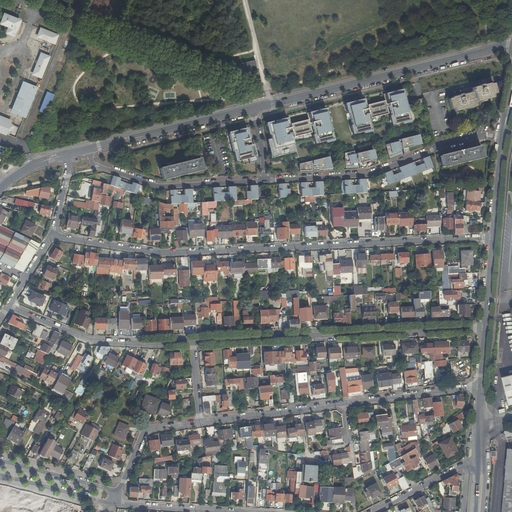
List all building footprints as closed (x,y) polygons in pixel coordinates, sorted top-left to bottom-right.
[(20,19),(5,13),(1,22),(10,25),(7,32),(14,34),(20,19)] [(58,34),(41,28),(38,35),(55,42),(58,34)] [(49,56),(42,53),(34,73),(41,76),(49,56)] [(249,69),(256,67),(254,60),(240,63),(241,70),(249,69)] [(37,87),(26,82),(14,111),(25,115),(37,87)] [(455,109),(455,110),(459,109),(459,111),(469,109),(473,108),(476,107),(475,103),(479,102),(484,101),(489,99),(489,97),(492,96),(492,95),(496,94),(493,84),(490,85),(489,84),(483,85),(479,86),(472,88),(472,87),(463,89),(465,94),(463,95),(452,98),(448,99),(451,109),(455,109)] [(367,100),(347,105),(355,134),(372,130),(367,111),(369,111),(371,118),(388,113),(387,106),(389,106),(394,124),(411,119),(403,90),(384,96),(385,102),(368,106),(367,100)] [(54,94),(48,91),(43,103),(49,105),(54,94)] [(290,119),(275,122),(275,124),(268,126),(271,139),(267,140),(270,153),(269,153),(271,158),(288,154),(288,152),(295,150),(291,131),(293,130),(295,137),(312,132),(310,126),(312,125),(317,143),(334,139),(327,110),(307,114),(309,121),(291,126),(290,119)] [(0,117),(0,130),(6,132),(7,130),(10,131),(12,125),(9,124),(10,122),(0,117)] [(47,131),(43,129),(37,143),(41,145),(47,131)] [(235,151),(238,161),(248,158),(250,163),(257,161),(256,154),(254,143),(249,144),(247,135),(246,130),(239,132),(233,133),(232,133),(233,136),(230,137),(233,151),(235,151)] [(420,145),(418,135),(401,139),(401,141),(403,149),(404,154),(409,152),(408,147),(420,145)] [(401,149),(399,141),(386,145),(389,157),(402,152),(401,149)] [(481,147),(473,149),(471,149),(471,148),(469,148),(469,149),(453,154),(451,154),(450,153),(449,153),(449,154),(441,156),(444,167),(479,159),(484,157),(481,147)] [(376,159),(374,150),(357,154),(361,170),(368,168),(366,162),(376,159)] [(345,166),(357,166),(354,151),(345,153),(345,166)] [(389,184),(434,167),(429,156),(422,159),(424,163),(416,166),(414,162),(400,167),(402,172),(393,175),(392,170),(384,173),(389,184)] [(319,170),(332,169),(329,157),(312,161),(313,170),(313,171),(319,171),(319,170)] [(163,180),(203,170),(200,159),(160,169),(163,180)] [(299,164),(300,171),(311,170),(311,162),(299,164)] [(114,187),(123,190),(126,183),(120,181),(121,178),(113,176),(110,185),(114,187)] [(356,185),(356,194),(367,193),(366,179),(359,179),(359,185),(356,185)] [(345,194),(356,194),(356,185),(352,185),(351,180),(344,180),(345,194)] [(316,187),(312,188),(313,196),(315,196),(320,196),(324,196),(323,181),(315,182),(316,187)] [(305,197),(313,196),(312,188),(308,188),(308,182),(300,183),(301,197),(305,197)] [(126,183),(123,190),(127,191),(137,194),(140,185),(133,183),(132,185),(126,183)] [(52,192),(53,184),(45,186),(45,188),(43,187),(41,188),(39,196),(47,198),(49,191),(52,192)] [(103,184),(102,186),(102,190),(101,194),(106,194),(107,187),(108,187),(108,189),(112,190),(111,196),(112,197),(113,192),(114,187),(110,185),(107,184),(103,184)] [(280,198),(291,198),(290,189),(286,189),(286,184),(279,184),(280,198)] [(247,200),(258,199),(257,185),(250,186),(250,192),(246,192),(247,200)] [(123,190),(114,187),(113,192),(115,193),(119,193),(123,194),(125,195),(126,195),(127,191),(123,190)] [(225,193),(225,201),(230,201),(236,201),(236,187),(228,187),(228,193),(225,193)] [(101,194),(102,190),(94,188),(92,201),(100,202),(101,195),(101,194)] [(216,202),(225,201),(225,193),(221,193),(221,188),(213,188),(214,202),(216,202)] [(181,195),(182,204),(187,203),(188,203),(192,203),(193,203),(192,189),(185,189),(185,195),(181,195)] [(182,204),(181,195),(177,195),(177,190),(170,190),(170,204),(173,204),(179,204),(182,204)] [(468,190),(467,201),(479,202),(480,192),(468,190)] [(101,195),(100,202),(99,204),(109,206),(111,197),(106,196),(101,195)] [(313,196),(305,197),(305,202),(312,202),(312,212),(315,212),(315,203),(315,196),(313,196)] [(141,203),(148,205),(150,199),(143,197),(141,203)] [(92,201),(89,200),(87,209),(96,210),(98,211),(99,204),(100,202),(92,201)] [(480,211),(480,202),(479,202),(467,201),(466,211),(470,211),(470,209),(474,209),(474,210),(480,211)] [(165,205),(159,202),(159,219),(160,228),(174,228),(174,218),(164,217),(163,208),(173,209),(173,205),(173,204),(170,204),(165,205)] [(202,205),(202,216),(206,215),(206,219),(208,219),(207,208),(209,208),(210,212),(213,211),(213,208),(216,207),(216,202),(214,202),(202,203),(202,205)] [(182,204),(179,204),(179,209),(181,208),(181,206),(183,206),(184,212),(185,212),(185,215),(188,215),(187,203),(182,204)] [(49,215),(51,207),(42,205),(41,207),(40,214),(46,215),(46,214),(49,215)] [(358,219),(371,219),(371,213),(371,206),(357,207),(357,213),(358,219)] [(0,225),(1,226),(2,222),(5,217),(8,218),(10,213),(0,208),(0,225)] [(344,226),(344,227),(358,226),(358,222),(358,219),(357,213),(344,213),(343,214),(344,226)] [(385,214),(385,219),(385,225),(388,225),(399,224),(399,213),(385,214)] [(399,224),(399,225),(409,224),(409,226),(413,225),(412,213),(399,213),(399,224)] [(73,229),(77,230),(79,216),(69,214),(66,229),(72,230),(73,229)] [(333,226),(344,226),(343,214),(333,214),(333,226)] [(427,224),(427,227),(440,226),(440,215),(426,216),(426,218),(427,224)] [(467,216),(454,215),(454,218),(454,229),(455,234),(462,233),(462,224),(465,224),(467,224),(467,216)] [(91,226),(89,236),(94,237),(94,236),(96,225),(96,220),(82,218),(81,225),(88,226),(89,225),(91,225),(91,226)] [(454,229),(454,218),(444,219),(444,229),(454,229)] [(375,230),(386,230),(385,225),(385,219),(375,219),(375,230)] [(119,232),(131,234),(133,222),(126,221),(121,220),(120,225),(119,232)] [(21,232),(30,236),(36,226),(26,221),(21,232)] [(316,227),(317,236),(327,235),(326,226),(322,226),(322,222),(316,223),(316,225),(316,227)] [(246,226),(246,236),(257,235),(256,223),(246,224),(246,226)] [(0,260),(14,267),(23,272),(31,260),(40,245),(1,226),(0,225),(0,260)] [(188,225),(189,237),(203,236),(203,225),(188,225)] [(217,226),(218,230),(218,236),(222,236),(232,236),(232,226),(232,225),(222,225),(217,226)] [(288,228),(288,234),(299,233),(299,225),(288,225),(288,228)] [(237,236),(246,236),(246,226),(243,226),(232,226),(232,236),(237,236)] [(315,237),(317,237),(317,236),(316,227),(309,227),(306,227),(306,226),(304,226),(305,237),(315,236),(315,237)] [(274,229),(275,239),(289,238),(288,234),(288,228),(277,229),(274,229)] [(133,237),(143,239),(144,231),(135,229),(133,237)] [(156,242),(161,242),(160,229),(150,230),(150,240),(154,240),(156,240),(156,242)] [(177,241),(186,240),(186,231),(183,231),(183,229),(180,229),(180,231),(176,231),(177,241)] [(215,241),(215,246),(218,246),(218,236),(218,230),(213,230),(213,231),(207,231),(207,241),(215,241)] [(50,257),(57,261),(63,252),(56,248),(50,257)] [(435,252),(433,252),(433,268),(442,268),(442,267),(442,251),(436,251),(435,252)] [(461,252),(462,265),(466,265),(473,265),(472,251),(461,252)] [(97,265),(98,258),(98,254),(85,253),(85,256),(84,264),(90,264),(93,265),(97,265)] [(408,263),(408,253),(398,253),(398,263),(408,263)] [(84,264),(85,256),(74,254),(73,263),(76,264),(76,266),(84,267),(84,264)] [(139,260),(139,255),(135,254),(136,261),(136,270),(143,270),(143,265),(146,265),(146,260),(139,260)] [(340,273),(339,264),(332,264),(331,254),(326,254),(326,255),(320,255),(320,262),(324,262),(325,270),(327,270),(327,276),(333,276),(333,275),(335,275),(340,275),(340,273)] [(366,266),(366,254),(356,254),(356,267),(362,267),(362,266),(366,266)] [(394,260),(394,254),(380,255),(381,264),(385,264),(385,261),(392,260),(394,260)] [(417,268),(430,266),(429,254),(416,256),(417,268)] [(381,264),(380,255),(370,256),(371,263),(376,263),(376,264),(381,264)] [(312,267),(311,257),(306,257),(304,257),(298,257),(299,267),(312,267)] [(110,259),(98,258),(97,265),(96,274),(108,274),(109,274),(109,272),(110,259)] [(279,258),(270,258),(270,260),(271,268),(280,268),(279,258)] [(121,273),(122,270),(122,261),(110,259),(109,272),(115,272),(121,273)] [(136,271),(136,270),(136,261),(123,259),(122,261),(122,270),(136,271)] [(293,259),(284,259),(284,270),(294,269),(293,259)] [(270,260),(257,261),(257,263),(257,272),(267,271),(267,273),(271,273),(271,268),(270,260)] [(201,261),(197,262),(195,262),(191,262),(191,271),(192,275),(202,275),(203,275),(203,271),(202,271),(201,261)] [(339,261),(340,273),(353,272),(352,261),(339,261)] [(230,263),(230,262),(216,263),(216,264),(216,266),(216,269),(224,269),(225,271),(225,275),(228,275),(228,279),(230,279),(230,275),(230,263)] [(243,265),(243,262),(230,263),(230,275),(235,274),(243,274),(243,265)] [(257,272),(257,263),(251,263),(251,264),(243,265),(243,274),(245,274),(254,273),(257,273),(257,272)] [(58,270),(59,267),(52,264),(50,267),(48,266),(44,275),(54,279),(57,270),(58,270)] [(176,275),(176,265),(166,265),(166,264),(162,265),(162,273),(162,275),(176,275)] [(162,265),(149,266),(149,281),(163,283),(162,273),(162,265)] [(216,266),(203,266),(203,281),(217,281),(216,271),(216,269),(216,266)] [(190,286),(189,271),(180,271),(180,286),(190,286)] [(4,275),(5,275),(2,274),(1,273),(0,275),(0,283),(0,284),(1,283),(5,285),(7,282),(9,277),(4,275)] [(466,280),(466,273),(459,274),(459,280),(451,281),(451,284),(453,284),(453,288),(463,288),(462,280),(466,280)] [(50,283),(42,280),(38,288),(44,290),(44,289),(47,290),(49,287),(50,283)] [(368,294),(367,288),(359,289),(359,286),(354,286),(355,295),(362,295),(368,294)] [(439,306),(446,306),(446,300),(456,299),(456,298),(460,298),(459,291),(440,292),(440,294),(439,294),(439,306)] [(29,300),(41,306),(45,297),(33,292),(29,300)] [(418,299),(430,298),(429,292),(418,292),(413,292),(414,307),(414,308),(419,308),(418,299)] [(383,303),(388,303),(387,293),(382,294),(375,294),(375,299),(383,299),(383,303)] [(355,295),(354,295),(349,295),(350,310),(354,310),(354,303),(362,303),(362,295),(355,295)] [(299,322),(297,298),(293,298),(294,320),(291,320),(291,319),(289,319),(289,320),(289,321),(289,329),(299,329),(299,322)] [(50,310),(64,316),(68,306),(54,301),(50,310)] [(218,302),(210,302),(210,308),(208,308),(208,313),(210,313),(210,310),(218,310),(221,309),(221,304),(220,301),(218,302)] [(388,303),(388,312),(397,312),(397,311),(397,302),(388,303)] [(469,317),(469,305),(458,305),(458,314),(464,314),(464,317),(469,317)] [(371,319),(376,319),(375,309),(375,307),(362,308),(363,318),(368,317),(371,317),(371,319)] [(401,318),(414,317),(414,308),(414,307),(401,308),(401,318)] [(436,317),(440,317),(440,315),(440,307),(430,308),(431,317),(432,317),(436,317)] [(208,313),(208,308),(206,308),(199,308),(198,312),(198,317),(208,316),(208,313)] [(268,322),(279,321),(278,316),(281,308),(267,308),(259,309),(260,323),(268,322)] [(315,319),(328,319),(327,308),(314,308),(315,319)] [(346,324),(350,324),(350,318),(350,317),(350,309),(345,309),(345,315),(339,315),(340,312),(334,313),(334,322),(345,321),(346,324)] [(76,323),(87,328),(91,319),(88,318),(89,313),(82,310),(76,323)] [(249,316),(248,316),(247,316),(247,312),(242,313),(243,324),(252,323),(252,317),(249,317),(249,316)] [(8,323),(23,330),(25,325),(18,322),(15,320),(16,317),(17,317),(13,315),(8,323)] [(194,325),(196,324),(195,315),(182,316),(182,317),(183,325),(194,325)] [(119,317),(119,327),(128,328),(129,317),(119,317)] [(170,330),(183,329),(183,326),(183,325),(182,317),(170,318),(170,330)] [(224,326),(234,325),(233,317),(224,317),(224,326)] [(94,328),(106,329),(106,328),(107,319),(94,318),(94,328)] [(132,329),(138,329),(141,329),(141,318),(132,319),(132,329)] [(107,319),(106,328),(115,329),(116,320),(109,319),(107,319)] [(146,331),(156,330),(155,320),(146,321),(146,331)] [(159,320),(159,330),(169,330),(168,320),(159,320)] [(43,331),(45,327),(41,325),(41,327),(37,325),(35,328),(34,330),(32,334),(46,340),(49,334),(43,331)] [(58,338),(60,334),(55,331),(51,340),(48,339),(47,341),(54,344),(58,338)] [(1,344),(12,350),(17,340),(6,334),(1,344)] [(66,356),(72,346),(58,338),(54,344),(52,348),(66,356)] [(49,354),(52,348),(54,344),(47,341),(41,351),(48,355),(49,354)] [(458,341),(458,351),(468,351),(468,341),(458,341)] [(448,342),(434,342),(434,353),(435,361),(444,360),(443,353),(448,353),(448,342)] [(403,353),(417,353),(417,343),(402,344),(403,353)] [(383,355),(395,354),(395,344),(382,345),(383,355)] [(431,361),(435,361),(434,353),(433,352),(433,344),(424,344),(424,346),(420,346),(420,353),(431,353),(431,361)] [(109,350),(110,347),(97,346),(94,352),(96,356),(96,355),(97,353),(103,355),(102,359),(103,360),(107,353),(109,350)] [(291,348),(284,348),(285,362),(288,362),(293,362),(293,361),(293,357),(291,357),(291,348)] [(317,361),(309,362),(310,372),(310,375),(317,374),(317,371),(321,371),(321,367),(319,367),(319,364),(319,361),(326,360),(325,348),(316,348),(317,361)] [(340,348),(329,349),(329,359),(341,358),(340,348)] [(359,358),(359,348),(344,348),(344,358),(359,358)] [(364,357),(375,356),(374,348),(363,348),(364,357)] [(34,361),(43,365),(47,357),(48,355),(41,351),(40,350),(37,355),(34,361)] [(237,367),(236,359),(236,357),(231,357),(231,350),(223,351),(224,360),(228,359),(228,368),(231,368),(237,368),(237,367)] [(296,354),(292,354),(293,357),(293,361),(305,361),(305,353),(302,353),(302,351),(296,352),(296,354)] [(277,364),(277,352),(272,352),(268,352),(264,352),(265,365),(277,364)] [(82,357),(76,369),(84,374),(93,359),(92,357),(85,353),(82,357)] [(103,360),(115,366),(118,359),(109,354),(107,353),(103,360)] [(181,353),(170,354),(170,365),(181,364),(181,359),(181,358),(181,353)] [(204,362),(205,366),(213,365),(212,353),(204,354),(204,360),(202,360),(200,361),(201,363),(204,362)] [(249,354),(236,355),(236,357),(236,359),(237,367),(237,368),(237,370),(250,369),(249,355),(249,354)] [(71,368),(75,371),(76,369),(82,357),(78,355),(71,368)] [(132,370),(137,360),(127,355),(122,365),(132,370)] [(22,375),(23,373),(25,368),(24,368),(0,356),(0,359),(17,368),(15,371),(22,375)] [(147,365),(137,360),(132,370),(142,375),(147,365)] [(157,365),(152,363),(150,372),(158,374),(160,368),(157,367),(157,365)] [(37,375),(36,376),(51,385),(57,374),(51,370),(50,372),(41,367),(37,375)] [(23,373),(30,377),(33,372),(32,372),(29,370),(25,368),(23,373)] [(207,385),(216,385),(214,369),(206,370),(207,385)] [(261,369),(250,370),(250,377),(257,377),(262,376),(261,369)] [(346,381),(345,373),(344,369),(339,369),(340,374),(341,374),(343,388),(344,397),(348,396),(348,393),(347,387),(346,381)] [(306,382),(307,382),(306,372),(298,373),(297,373),(300,394),(308,393),(306,382)] [(329,392),(335,392),(333,373),(330,373),(330,372),(326,373),(329,392)] [(281,382),(285,381),(285,374),(278,375),(270,375),(270,379),(270,381),(271,383),(275,382),(281,382)] [(401,374),(391,375),(392,384),(402,383),(401,374)] [(371,375),(361,376),(362,385),(362,389),(373,388),(371,375)] [(258,387),(257,377),(250,377),(245,378),(242,378),(243,382),(244,394),(249,393),(248,389),(258,387)] [(387,377),(376,378),(377,387),(389,386),(387,377)] [(59,378),(54,387),(60,391),(63,387),(61,386),(64,381),(59,378)] [(242,382),(243,382),(242,378),(240,378),(237,378),(225,379),(225,384),(226,386),(229,386),(228,384),(236,383),(236,385),(238,385),(239,390),(243,390),(242,382)] [(176,390),(186,389),(185,379),(175,380),(176,390)] [(362,389),(362,385),(359,385),(358,381),(354,381),(355,383),(350,384),(351,387),(347,387),(348,393),(359,391),(363,391),(362,389)] [(313,394),(324,393),(322,384),(312,385),(313,394)] [(24,391),(12,385),(8,394),(20,400),(24,391)] [(65,389),(61,396),(70,401),(72,397),(74,394),(65,389)] [(462,407),(463,394),(453,395),(453,398),(455,398),(455,406),(457,406),(457,407),(462,407)] [(227,408),(227,407),(223,407),(222,395),(221,395),(215,396),(215,400),(215,401),(215,402),(222,402),(222,409),(227,408)] [(159,400),(146,396),(142,406),(146,408),(146,409),(154,413),(159,400)] [(432,403),(431,398),(419,400),(420,408),(426,408),(426,411),(431,410),(431,411),(433,411),(433,409),(432,403)] [(162,402),(157,413),(167,417),(171,407),(164,404),(162,402)] [(76,407),(71,416),(74,418),(79,421),(78,422),(82,424),(88,413),(79,408),(79,409),(76,407)] [(36,431),(40,434),(50,415),(40,409),(33,421),(36,422),(38,419),(41,421),(36,431)] [(368,413),(357,414),(358,425),(369,424),(368,413)] [(392,431),(390,416),(387,417),(386,414),(379,415),(379,418),(375,418),(376,426),(381,426),(382,432),(392,431)] [(454,433),(462,429),(457,420),(463,418),(461,414),(448,423),(451,427),(452,430),(454,433)] [(425,422),(434,421),(434,416),(425,417),(424,415),(419,416),(420,422),(421,426),(422,426),(422,429),(428,429),(425,422)] [(306,423),(307,435),(315,434),(315,432),(322,431),(322,429),(325,428),(324,419),(313,421),(313,422),(306,423)] [(118,437),(124,424),(120,422),(114,435),(118,437)] [(303,435),(302,423),(295,424),(295,426),(295,428),(291,428),(288,428),(289,438),(296,437),(296,436),(303,435)] [(7,438),(18,444),(24,433),(18,430),(19,429),(20,427),(16,424),(7,438)] [(86,424),(80,435),(93,441),(98,431),(86,424)] [(130,426),(124,424),(118,437),(124,439),(130,426)] [(275,426),(275,424),(261,426),(264,436),(264,437),(276,435),(275,428),(275,426)] [(261,426),(261,425),(250,426),(252,437),(254,437),(264,436),(261,426)] [(286,437),(284,425),(280,425),(280,427),(275,428),(276,435),(276,438),(286,437)] [(402,438),(409,437),(417,436),(416,427),(415,425),(400,426),(402,438)] [(252,437),(250,426),(239,428),(240,437),(248,437),(250,448),(253,449),(253,446),(253,442),(252,437)] [(341,436),(343,436),(343,435),(345,433),(344,427),(329,429),(330,440),(332,440),(341,438),(341,436)] [(365,431),(362,432),(359,432),(361,441),(360,441),(361,453),(370,452),(368,440),(369,439),(369,435),(373,434),(373,427),(371,427),(364,428),(365,431)] [(449,431),(448,429),(447,427),(442,429),(446,436),(451,434),(449,431)] [(219,430),(220,439),(221,439),(224,439),(224,441),(228,441),(228,438),(232,438),(232,429),(219,430)] [(199,434),(188,436),(189,439),(190,445),(200,444),(199,434)] [(174,448),(172,435),(161,436),(161,439),(159,440),(160,448),(162,448),(162,446),(168,445),(168,448),(174,448)] [(457,452),(450,438),(439,444),(446,458),(457,452)] [(54,446),(56,443),(53,441),(51,439),(51,440),(48,439),(39,455),(42,457),(41,457),(44,458),(44,457),(47,459),(49,455),(54,446)] [(150,450),(160,449),(159,439),(149,441),(150,450)] [(190,445),(189,439),(176,441),(177,451),(190,449),(190,445)] [(214,439),(204,441),(205,452),(208,451),(211,451),(212,454),(221,452),(220,451),(220,450),(219,442),(216,442),(215,439),(214,439)] [(34,459),(36,459),(38,456),(42,449),(44,444),(39,441),(38,444),(36,443),(31,451),(34,452),(33,454),(35,455),(34,459)] [(395,452),(396,458),(400,455),(414,447),(414,449),(415,448),(418,446),(418,444),(418,443),(417,442),(411,443),(401,449),(400,446),(399,443),(395,445),(398,450),(397,451),(395,452)] [(389,449),(390,463),(396,460),(395,452),(394,452),(393,444),(384,445),(384,449),(389,449)] [(121,453),(123,448),(115,445),(109,456),(120,460),(121,456),(120,455),(121,453)] [(63,450),(54,446),(49,455),(58,460),(63,450)] [(416,458),(419,456),(415,448),(414,449),(402,456),(405,462),(402,464),(407,472),(417,466),(416,464),(419,463),(416,458)] [(260,449),(259,465),(268,466),(269,456),(265,455),(265,450),(260,449)] [(72,450),(67,460),(73,463),(77,456),(76,455),(78,453),(72,450)] [(351,454),(350,451),(347,452),(347,453),(340,454),(341,464),(349,463),(349,462),(352,461),(351,454)] [(361,453),(361,458),(362,465),(363,468),(362,468),(363,473),(364,476),(369,474),(372,472),(372,470),(371,462),(370,452),(361,453)] [(341,464),(340,454),(328,455),(330,464),(333,464),(333,465),(341,464)] [(430,469),(439,465),(433,455),(424,460),(430,469)] [(392,470),(402,464),(405,462),(402,456),(396,460),(390,463),(389,464),(392,470)] [(113,463),(107,460),(104,468),(110,471),(113,463)] [(238,472),(245,473),(246,462),(238,461),(238,472)] [(181,464),(181,463),(178,463),(178,465),(172,466),(172,468),(168,468),(168,472),(173,472),(173,477),(180,477),(181,464)] [(202,463),(202,466),(201,473),(210,473),(210,464),(202,463)] [(309,464),(303,464),(303,481),(308,481),(308,477),(312,477),(312,481),(318,481),(318,464),(312,464),(312,463),(309,463),(309,464)] [(393,473),(404,467),(402,464),(392,470),(393,473)] [(213,492),(226,493),(227,479),(217,478),(217,473),(227,473),(227,466),(215,465),(213,492)] [(191,478),(191,482),(201,482),(201,474),(199,473),(200,468),(193,467),(193,473),(191,473),(191,478)] [(159,469),(158,478),(161,479),(162,479),(166,479),(166,470),(159,469)] [(291,492),(294,492),(295,483),(296,472),(296,471),(292,471),(292,473),(288,473),(288,479),(291,479),(291,492)] [(142,473),(139,473),(139,481),(139,484),(138,488),(138,492),(150,493),(150,487),(151,479),(142,479),(142,473)] [(388,488),(398,483),(398,482),(393,473),(383,479),(388,488)] [(462,481),(463,476),(458,476),(457,474),(442,481),(444,485),(447,484),(448,483),(449,484),(450,485),(449,495),(456,495),(456,492),(457,492),(458,481),(462,481)] [(179,486),(179,492),(182,492),(182,494),(184,494),(190,495),(191,482),(191,478),(180,478),(179,486)] [(399,484),(403,491),(408,488),(404,479),(398,482),(398,483),(399,484)] [(320,487),(320,486),(314,485),(314,487),(300,486),(300,484),(295,483),(294,492),(294,496),(298,496),(298,497),(310,498),(310,497),(313,497),(314,496),(319,496),(320,487)] [(368,491),(372,498),(381,494),(376,484),(366,489),(368,491)] [(130,497),(138,497),(138,492),(138,488),(130,487),(130,497)] [(333,488),(320,487),(319,496),(319,500),(332,501),(333,488)] [(243,488),(241,488),(239,488),(238,493),(233,492),(232,498),(243,499),(243,493),(243,488)] [(340,503),(344,503),(345,488),(333,488),(332,501),(332,502),(335,502),(335,504),(340,504),(340,503)] [(353,509),(356,509),(355,501),(355,496),(354,495),(354,489),(348,489),(348,494),(346,494),(346,500),(352,501),(353,509)] [(281,502),(280,509),(284,509),(284,502),(283,502),(284,491),(281,491),(280,494),(276,494),(275,501),(281,502)] [(0,507),(22,511),(77,511),(78,510),(0,492),(0,507)] [(427,503),(423,496),(414,501),(418,508),(427,503)] [(455,511),(456,498),(444,497),(443,511),(449,511),(455,511)] [(92,502),(90,507),(96,510),(98,504),(92,502)]
